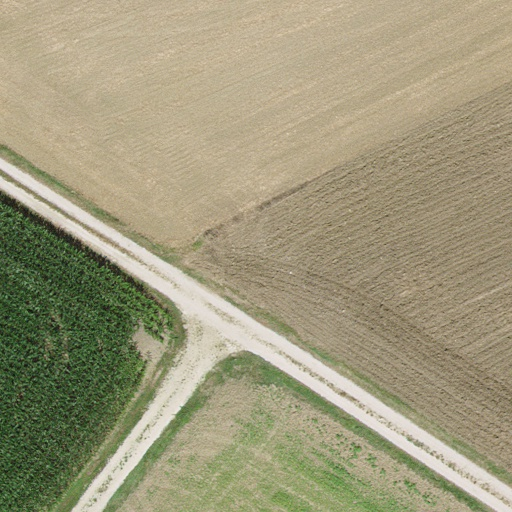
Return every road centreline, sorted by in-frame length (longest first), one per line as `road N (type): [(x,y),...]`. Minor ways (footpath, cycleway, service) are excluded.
road 1 (track): [(0,183),(504,511)]
road 2 (track): [(65,511),(210,325)]
